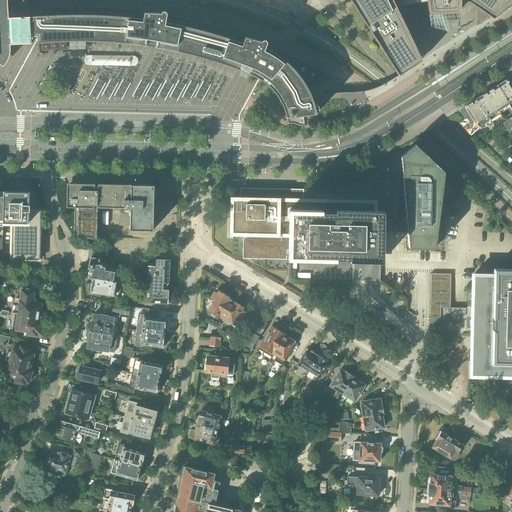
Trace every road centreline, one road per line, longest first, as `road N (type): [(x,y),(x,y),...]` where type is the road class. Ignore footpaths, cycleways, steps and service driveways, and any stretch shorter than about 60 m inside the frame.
road 1 (secondary): [(511,35),(389,116),(318,147),(0,143)]
road 2 (secondary): [(0,156),(333,157),(364,146),(506,56)]
road 3 (residential): [(425,389),(195,249)]
road 4 (residential): [(195,249),(179,399),(151,511)]
road 5 (tertiary): [(326,0),(367,49),(511,183)]
road 6 (residential): [(62,243),(69,287),(60,351),(46,398),(30,413)]
road 7 (residential): [(403,511),(412,408),(425,389)]
